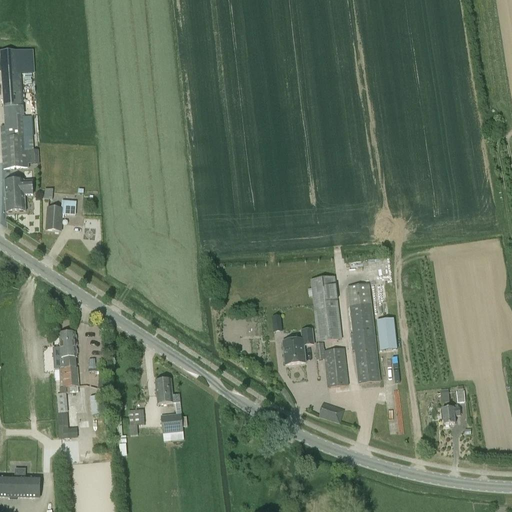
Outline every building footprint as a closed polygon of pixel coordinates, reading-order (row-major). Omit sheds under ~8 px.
[(14,139),(1,139),(3,171),(27,169),(25,138),(24,128),(20,67),(3,68),(2,68),(6,109),(11,109),(13,128),(14,139)] [(24,197),(33,196),(32,182),(23,183),(23,181),(4,182),(6,214),(25,213),(24,197)] [(53,191),(44,190),(43,200),(52,201),(53,191)] [(75,217),(76,203),(62,202),(61,210),(47,209),(45,232),(60,233),(62,216),(75,217)] [(341,341),(334,279),(310,281),(317,344),(341,341)] [(369,285),(347,287),(352,335),(350,335),(352,353),(354,353),(358,386),(380,383),(369,285)] [(281,318),(273,317),(272,327),(281,327),(281,318)] [(381,353),(397,350),(393,320),(377,322),(381,353)] [(306,365),(304,348),(314,347),(313,330),(301,332),(302,340),(282,343),(284,367),(306,365)] [(61,389),(61,395),(78,394),(77,388),(79,388),(77,369),(76,358),(75,334),(59,335),(60,349),(52,349),(53,361),(64,360),(65,369),(59,370),(61,389)] [(324,352),(324,350),(323,350),(322,345),(315,345),(315,352),(314,352),(316,362),(324,361),(327,390),(348,387),(344,350),(324,352)] [(155,382),(157,406),(173,405),(170,381),(155,382)] [(448,390),(439,391),(441,404),(449,404),(448,394),(448,390)] [(457,393),(456,393),(457,405),(464,404),(463,390),(457,390),(457,393)] [(181,415),(179,403),(175,404),(176,415),(160,417),(162,435),(163,444),(183,441),(183,433),(181,415)] [(323,404),(318,419),(340,425),(344,410),(323,404)] [(120,459),(124,458),(123,446),(119,406),(116,406),(119,446),(120,459)] [(458,409),(458,407),(452,407),(452,409),(442,410),(443,427),(455,425),(454,418),(460,417),(459,409),(458,409)] [(143,411),(128,412),(129,427),(144,426),(143,411)] [(67,415),(57,416),(59,441),(77,439),(76,430),(68,430),(67,415)] [(39,479),(0,480),(0,500),(40,499),(39,479)]
